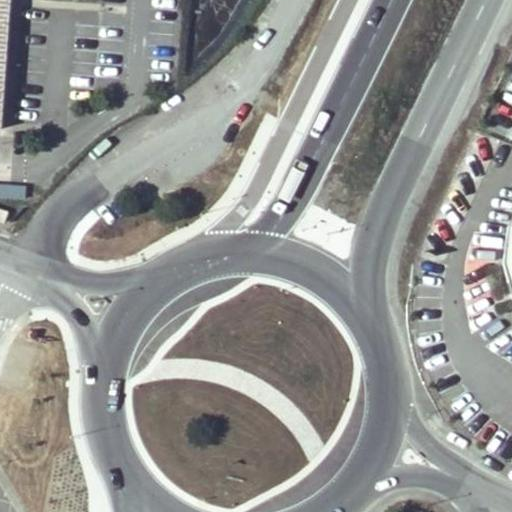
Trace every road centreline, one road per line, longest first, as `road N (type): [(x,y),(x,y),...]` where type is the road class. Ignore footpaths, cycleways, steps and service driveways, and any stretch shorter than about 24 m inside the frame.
road 1 (unclassified): [(280,0),(202,126),(108,165),(50,225),(39,267)]
road 2 (primary): [(368,310),(375,234),(486,0)]
road 3 (primary): [(390,0),(291,200),(249,245)]
road 4 (primary): [(368,310),(316,263),(249,245)]
road 5 (primary): [(104,351),(99,396),(107,441),(128,481)]
